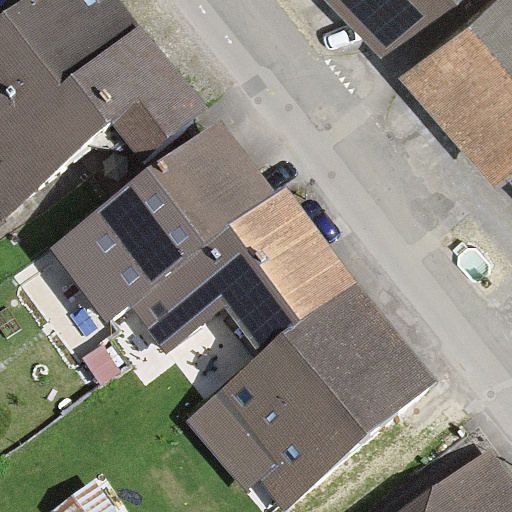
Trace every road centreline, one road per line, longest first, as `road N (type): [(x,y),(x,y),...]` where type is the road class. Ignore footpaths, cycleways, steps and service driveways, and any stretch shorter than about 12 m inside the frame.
road 1 (residential): [(316,136),(511,388)]
road 2 (residential): [(316,136),(477,0)]
road 3 (residential): [(216,0),(316,136)]
